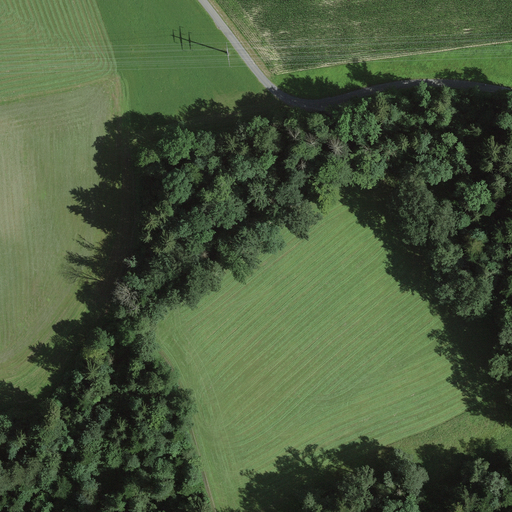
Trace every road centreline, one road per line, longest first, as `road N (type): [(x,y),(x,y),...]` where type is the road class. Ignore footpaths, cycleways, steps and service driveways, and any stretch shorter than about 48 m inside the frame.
road 1 (unclassified): [(200,0),(274,92),(291,102),(422,82),(511,94)]
road 2 (track): [(319,100),(387,166),(455,266)]
road 3 (track): [(213,511),(175,374),(139,328)]
